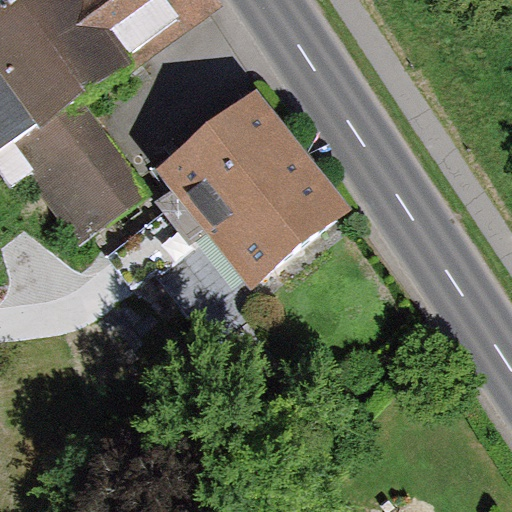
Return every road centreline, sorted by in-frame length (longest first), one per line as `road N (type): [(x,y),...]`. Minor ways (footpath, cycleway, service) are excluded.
road 1 (primary): [(269,0),(511,371)]
road 2 (track): [(511,256),(345,0)]
